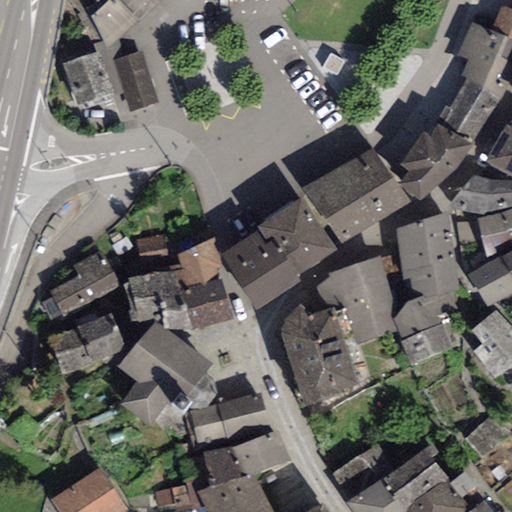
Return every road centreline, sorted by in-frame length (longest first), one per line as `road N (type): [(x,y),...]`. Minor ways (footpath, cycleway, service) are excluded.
road 1 (residential): [(511,78),(450,191),(339,262),(272,318),(260,346)]
road 2 (residential): [(0,381),(35,280),(63,235),(102,209),(145,149)]
road 3 (residential): [(193,163),(239,310),(260,346)]
road 4 (residential): [(334,511),(289,427),(260,346)]
road 5 (residential): [(369,141),(398,124),(410,105),(455,0)]
road 6 (secondary): [(35,0),(1,163)]
road 7 (residential): [(249,146),(269,114),(269,85),(252,34),(283,0)]
road 8 (residential): [(181,0),(155,29),(165,148)]
road 9 (residential): [(1,163),(145,149)]
road 10 (residential): [(369,141),(309,151),(249,146)]
